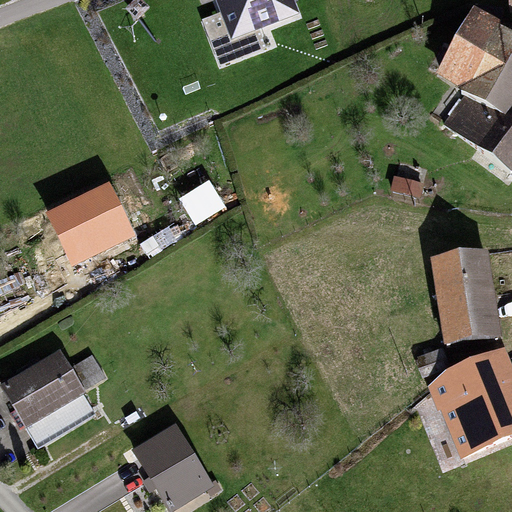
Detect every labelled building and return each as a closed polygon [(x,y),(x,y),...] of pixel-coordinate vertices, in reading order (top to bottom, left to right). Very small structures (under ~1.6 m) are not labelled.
[(294,0),(222,0),(238,40),(300,16),(294,0)] [(511,48),(474,27),(441,84),(468,99),(511,123),(511,48)] [(511,123),(468,99),(451,130),(511,164),(511,123)] [(108,184),(49,212),(73,262),(132,234),(108,184)] [(397,184),(394,195),(420,201),(423,190),(397,184)] [(490,267),(437,273),(446,353),(499,347),(490,267)] [(64,380),(77,399),(106,380),(93,361),(64,380)] [(56,367),(6,400),(38,449),(88,416),(77,399),(64,380),(56,367)] [(511,406),(500,369),(437,388),(449,426),(511,406)] [(511,447),(511,406),(449,426),(460,464),(511,447)] [(173,438),(137,461),(170,511),(174,511),(207,491),(173,438)]
